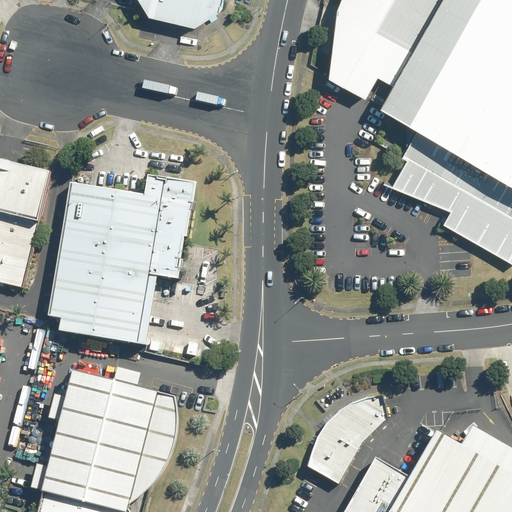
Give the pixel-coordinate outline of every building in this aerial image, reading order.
[(144,0),(152,13),(198,24),(224,9),(226,0),(144,0)] [(409,159),(395,185),(453,210),(445,223),(511,260),(511,0),(335,0),(331,9),(324,76),(360,99),(376,76),(392,83),(385,105),(420,125),(403,156),(409,159)] [(53,172),(0,159),(0,282),(24,288),(53,172)] [(148,196),(74,183),(51,317),(64,319),(62,332),(148,346),(160,277),(182,280),(198,184),(152,176),(148,196)] [(180,409),(178,398),(77,372),(70,398),(57,395),(52,418),(64,421),(53,467),(40,464),(34,487),(46,490),(40,511),(133,511),(131,509),(132,504),(141,498),(153,487),(161,478),(169,467),(175,452),(179,439),(180,426),(180,409)] [(319,437),(310,466),(340,483),(363,443),(389,418),(385,395),(377,396),(354,404),(340,412),(329,422),(319,437)] [(380,456),(347,511),(511,511),(511,444),(477,425),(466,444),(441,430),(414,476),(380,456)]
